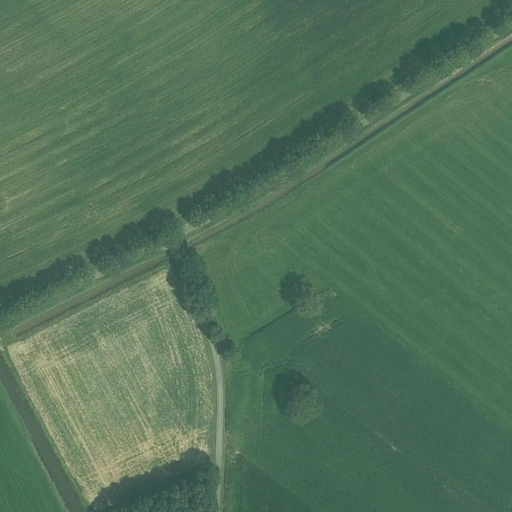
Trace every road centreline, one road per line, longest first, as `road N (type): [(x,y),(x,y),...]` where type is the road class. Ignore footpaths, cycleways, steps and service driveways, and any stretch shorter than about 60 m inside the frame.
road 1 (unclassified): [(172,236),(256,191),(511,22)]
road 2 (unclassified): [(216,511),(216,359),(172,236)]
road 3 (unclassified): [(0,324),(172,236)]
